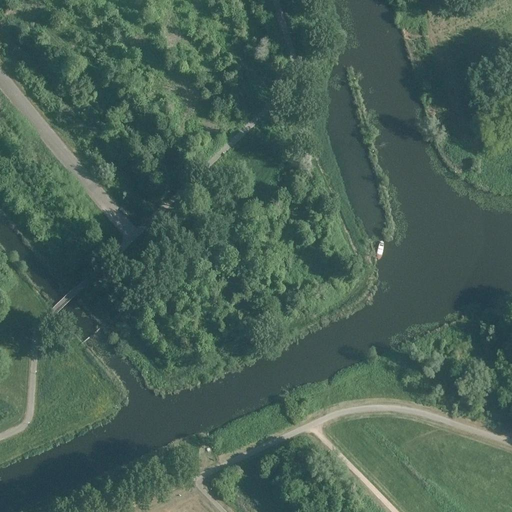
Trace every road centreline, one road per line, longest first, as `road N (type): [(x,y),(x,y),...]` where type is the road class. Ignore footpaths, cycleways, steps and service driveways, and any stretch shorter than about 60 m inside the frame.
road 1 (unclassified): [(134,236),(0,78)]
road 2 (track): [(398,511),(312,425)]
